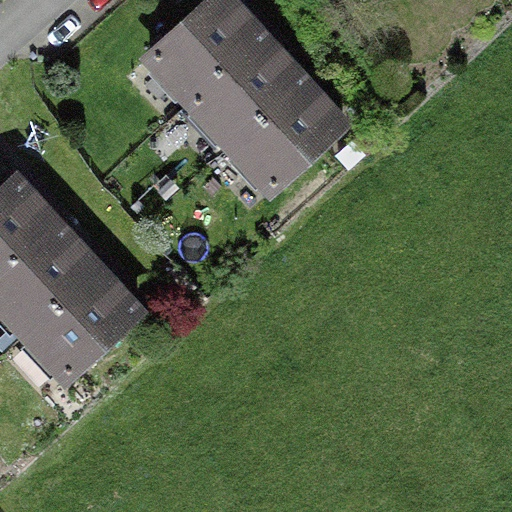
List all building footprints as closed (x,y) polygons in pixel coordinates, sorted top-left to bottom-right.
[(207,0),(145,57),(187,102),(257,38),(222,0),(207,0)] [(187,102),(227,146),(297,82),(257,38),(187,102)] [(268,191),(338,127),(297,82),(227,146),(268,191)] [(0,189),(0,272),(51,226),(10,180),(0,189)] [(0,272),(0,309),(22,333),(92,269),(51,226),(0,272)] [(63,379),(133,314),(92,269),(22,333),(63,379)]
